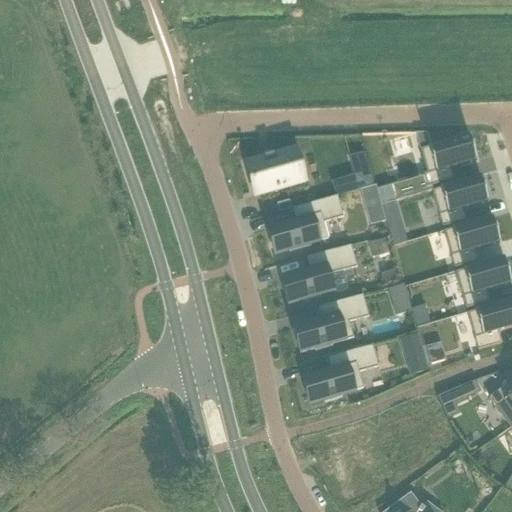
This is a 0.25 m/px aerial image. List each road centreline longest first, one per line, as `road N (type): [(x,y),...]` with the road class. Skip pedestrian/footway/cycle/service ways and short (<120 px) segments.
road 1 (residential): [(311,511),(274,435),(204,134)]
road 2 (secondary): [(63,0),(135,195),(178,350)]
road 3 (secondary): [(209,344),(174,214),(95,0)]
road 4 (residential): [(511,117),(235,124),(204,134)]
road 5 (unclassified): [(0,485),(151,367)]
road 6 (secondary): [(259,511),(209,344)]
road 7 (secondary): [(178,350),(226,511)]
